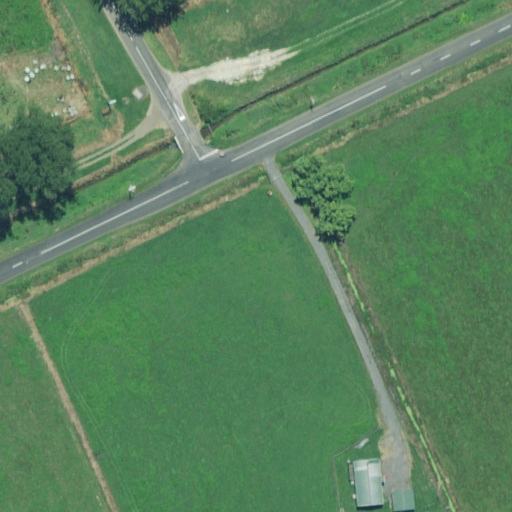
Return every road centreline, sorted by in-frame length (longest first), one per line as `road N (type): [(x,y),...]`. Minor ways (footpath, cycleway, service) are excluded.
road 1 (unclassified): [(511,26),(206,174)]
road 2 (unclassified): [(206,174),(0,275)]
road 3 (unclassified): [(206,174),(110,0)]
